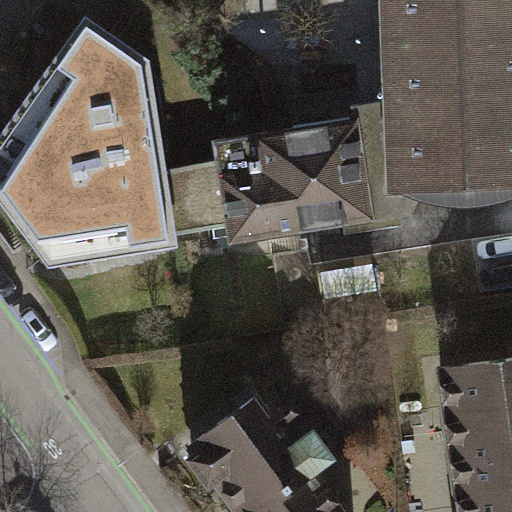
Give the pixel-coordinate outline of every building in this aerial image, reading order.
[(140,0),(144,3),(114,47),(140,65),(145,93),(211,0),(140,0)] [(511,0),(380,0),(384,99),(386,188),(418,194),(439,199),(472,202),(506,196),(511,192),(511,0)] [(84,26),(0,145),(0,182),(53,254),(169,234),(158,169),(145,93),(140,65),(114,47),(84,26)] [(384,99),(339,107),(336,87),(210,105),(218,159),(229,224),(231,238),(411,210),(418,194),(386,188),(384,99)] [(218,159),(158,169),(169,234),(229,224),(218,159)] [(511,511),(511,356),(443,366),(462,511),(511,511)] [(193,449),(184,456),(207,485),(214,479),(240,511),(338,511),(339,499),(314,468),(333,453),(284,392),(263,408),(253,395),(190,444),(193,449)]
